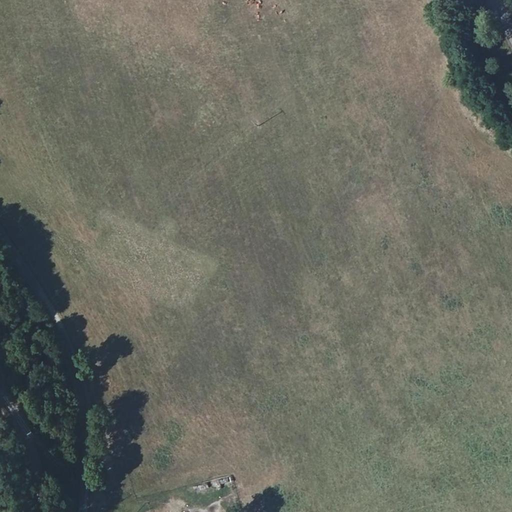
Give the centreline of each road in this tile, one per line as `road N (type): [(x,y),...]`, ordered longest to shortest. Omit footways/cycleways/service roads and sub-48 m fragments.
road 1 (unclassified): [(78,511),(85,400),(76,368),(0,231)]
road 2 (unclassified): [(0,392),(34,448),(46,511)]
